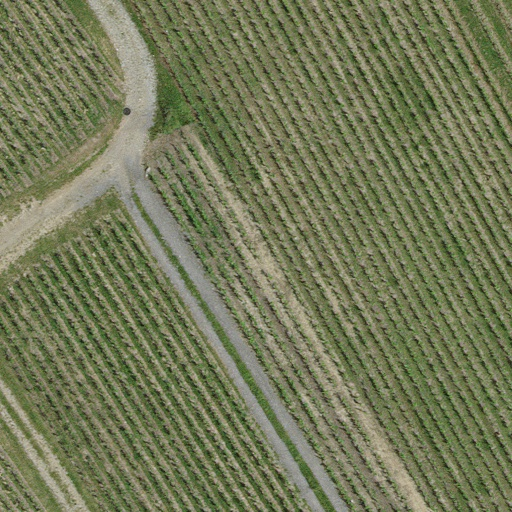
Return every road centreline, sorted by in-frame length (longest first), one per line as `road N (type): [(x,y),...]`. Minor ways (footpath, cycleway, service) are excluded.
road 1 (track): [(103,0),(139,67),(139,120),(110,169),(0,256)]
road 2 (track): [(0,390),(83,511)]
